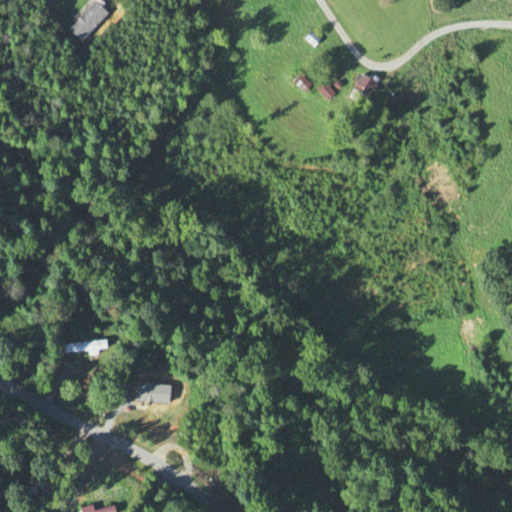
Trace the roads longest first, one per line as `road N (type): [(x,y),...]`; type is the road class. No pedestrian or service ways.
road 1 (residential): [(0,382),(124,446),(215,511)]
road 2 (residential): [(315,0),(358,57),(377,65),(395,62),(438,31),(511,25)]
